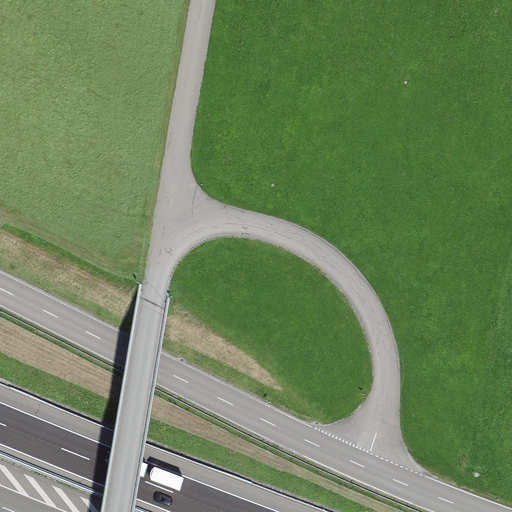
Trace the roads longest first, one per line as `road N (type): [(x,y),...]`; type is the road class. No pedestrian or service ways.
road 1 (primary): [(0,288),(366,467)]
road 2 (residential): [(366,467),(388,377),(367,303),(331,262),(287,236),(183,213)]
road 3 (motorway): [(226,511),(0,422)]
road 4 (residential): [(203,0),(176,161),(183,213)]
road 5 (unclassified): [(152,304),(117,511)]
